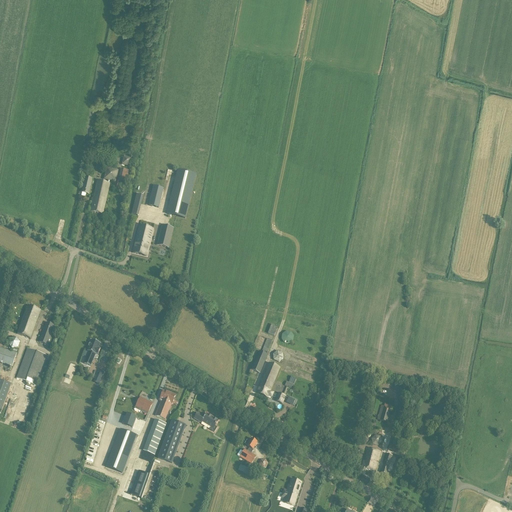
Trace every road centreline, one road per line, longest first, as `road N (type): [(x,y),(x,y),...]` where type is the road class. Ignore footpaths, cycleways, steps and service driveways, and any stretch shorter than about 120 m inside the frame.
road 1 (tertiary): [(400,511),(0,260)]
road 2 (track): [(243,414),(283,321),(295,266),(297,245),(273,218),(315,0)]
